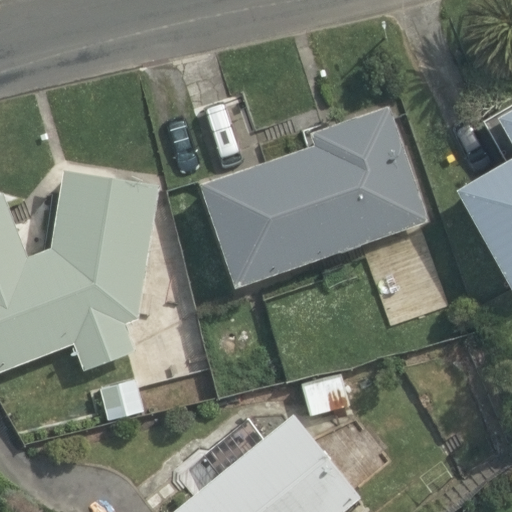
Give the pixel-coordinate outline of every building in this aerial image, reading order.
[(308,145),(203,178),(238,284),(429,220),(390,103),(304,131),(308,145)] [(511,134),(511,155),(459,185),(511,279),(511,107),(501,114),(511,134)] [(30,254),(6,190),(0,192),(0,370),(75,341),(85,368),(138,349),(128,318),(139,315),(162,184),(68,167),(53,246),(30,254)] [(344,372),(302,382),(312,414),(353,405),(344,372)] [(344,511),(364,496),(294,410),(170,511),(344,511)]
